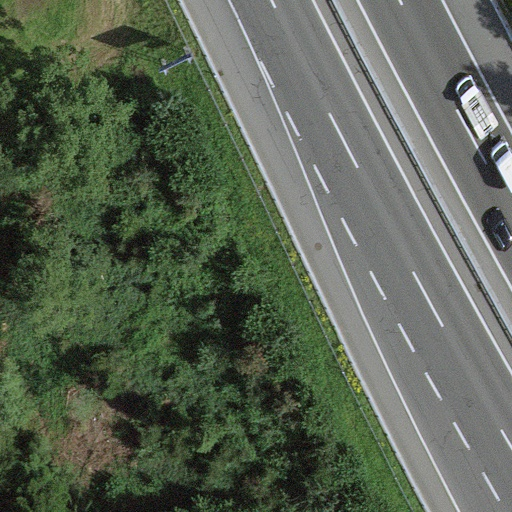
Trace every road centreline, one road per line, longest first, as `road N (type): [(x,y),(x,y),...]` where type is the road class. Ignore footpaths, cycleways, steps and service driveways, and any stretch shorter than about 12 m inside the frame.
road 1 (motorway): [(267,0),(511,452)]
road 2 (motorway): [(511,214),(396,0)]
